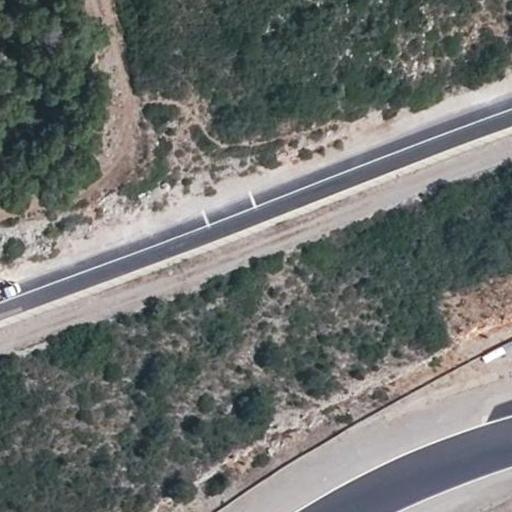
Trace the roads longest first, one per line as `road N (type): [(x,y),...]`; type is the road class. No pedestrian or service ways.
road 1 (track): [(511,154),(0,346)]
road 2 (unclassified): [(511,113),(0,305)]
road 3 (track): [(100,0),(124,139),(90,174),(0,213)]
